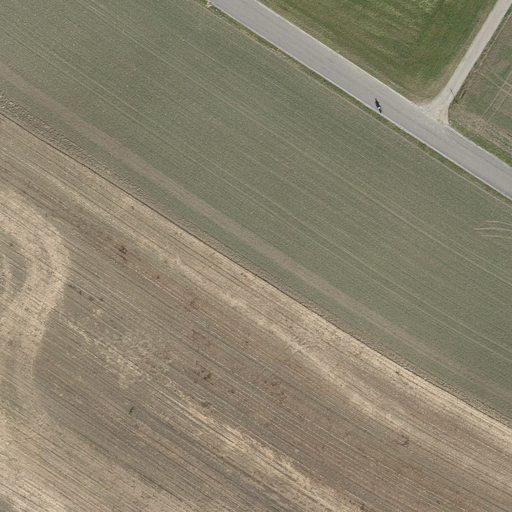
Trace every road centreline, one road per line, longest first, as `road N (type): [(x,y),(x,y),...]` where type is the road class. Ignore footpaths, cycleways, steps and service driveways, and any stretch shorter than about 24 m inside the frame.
road 1 (tertiary): [(232,0),(511,181)]
road 2 (track): [(427,130),(507,0)]
